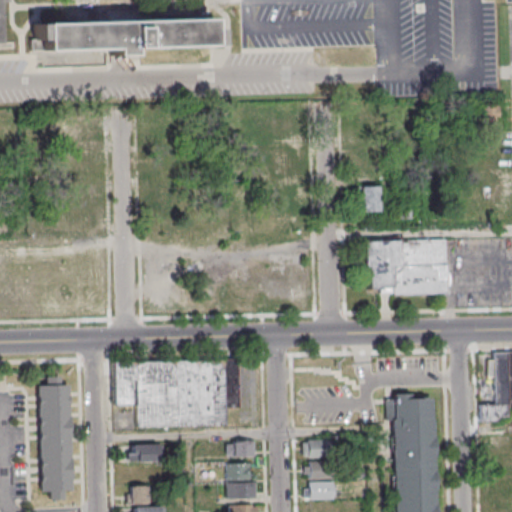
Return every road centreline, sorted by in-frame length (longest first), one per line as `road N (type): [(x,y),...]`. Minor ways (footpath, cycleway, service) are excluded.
road 1 (tertiary): [(511,329),(0,342)]
road 2 (residential): [(329,335),(323,103)]
road 3 (residential): [(125,340),(120,116)]
road 4 (residential): [(467,511),(461,331)]
road 5 (residential): [(285,511),(281,336)]
road 6 (residential): [(95,511),(91,340)]
